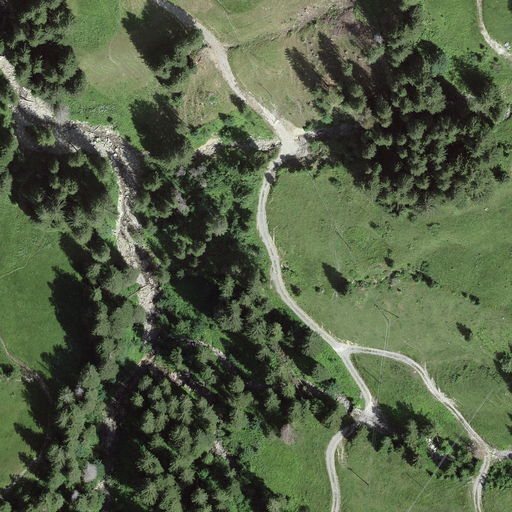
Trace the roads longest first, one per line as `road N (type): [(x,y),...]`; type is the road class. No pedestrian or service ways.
road 1 (track): [(334,511),(331,448),(369,401),(336,346),(279,284),(260,217),(286,140),(234,86),(212,39),(157,0)]
road 2 (track): [(484,511),(480,490),(492,449),(418,363),(336,346)]
